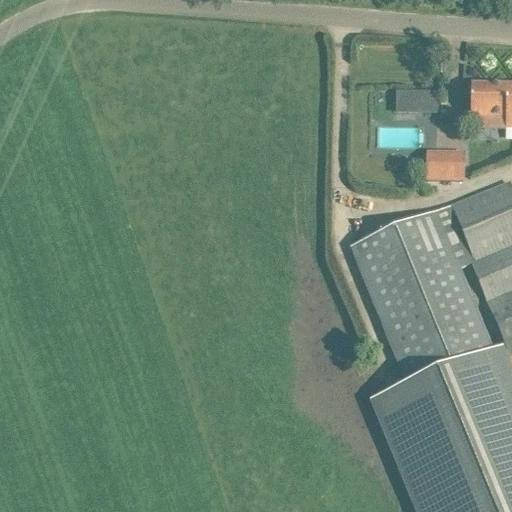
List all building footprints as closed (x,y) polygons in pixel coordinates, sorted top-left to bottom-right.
[(511,87),(471,87),(471,120),(505,121),(504,129),(509,129),(509,132),(511,131),(511,87)] [(453,152),(430,162),(443,192),(465,182),(453,152)] [(511,189),(510,185),(438,215),(460,270),(472,266),(510,358),(511,357),(511,189)] [(438,215),(350,251),(407,389),(495,354),(460,270),(438,215)] [(407,389),(375,403),(419,511),(511,511),(511,375),(502,351),(495,354),(407,389)]
